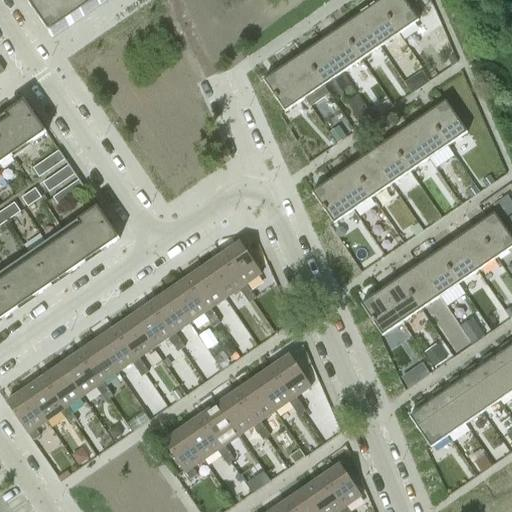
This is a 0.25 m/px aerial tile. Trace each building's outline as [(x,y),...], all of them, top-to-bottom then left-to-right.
[(25,0),(52,39),(107,1),(108,0),(25,0)] [(418,21),(406,3),(411,0),(381,0),(377,3),(398,35),(418,21)] [(377,3),(358,16),(380,48),(398,35),(377,3)] [(358,16),(339,29),(361,61),(380,48),(358,16)] [(339,29),(320,42),(342,73),(361,61),(339,29)] [(320,42),(301,55),(323,87),(342,73),(320,42)] [(301,55),(282,68),(304,100),(323,87),(301,55)] [(282,68),(263,81),(285,113),(304,100),(282,68)] [(421,73),(416,77),(422,86),(427,82),(421,73)] [(24,101),(0,117),(0,165),(46,133),(24,101)] [(445,102),(426,115),(447,147),(467,133),(445,102)] [(362,107),(353,113),(361,125),(370,118),(362,107)] [(426,115),(408,128),(429,159),(447,147),(426,115)] [(338,128),(330,133),(337,144),(346,138),(338,128)] [(408,128),(388,141),(409,173),(429,159),(408,128)] [(388,141),(369,154),(391,185),(409,173),(388,141)] [(33,169),(39,178),(65,160),(59,151),(33,169)] [(369,154),(350,167),(371,198),(391,185),(369,154)] [(49,193),(75,175),(69,166),(43,184),(49,193)] [(350,167),(331,180),(353,211),(371,198),(350,167)] [(489,176),(481,181),(486,188),(493,183),(489,176)] [(331,180),(312,193),(334,224),(353,211),(331,180)] [(59,207),(85,190),(79,181),(53,198),(59,207)] [(474,186),(466,191),(471,198),(478,193),(474,186)] [(28,207),(41,198),(35,189),(21,198),(28,207)] [(511,213),(511,202),(509,197),(495,205),(503,218),(511,213)] [(14,204),(0,213),(7,222),(20,213),(14,204)] [(97,208),(0,274),(0,321),(119,239),(97,208)] [(511,239),(494,214),(474,227),(496,259),(511,247),(511,239)] [(474,227),(456,240),(477,272),(496,259),(474,227)] [(456,240),(437,253),(458,285),(477,272),(456,240)] [(240,243),(221,256),(243,288),(246,285),(261,275),(240,243)] [(437,253),(418,266),(439,298),(458,285),(437,253)] [(221,256),(203,268),(225,300),(239,290),(243,288),(221,256)] [(418,266),(399,279),(421,310),(439,298),(418,266)] [(203,268),(185,280),(207,312),(211,309),(225,300),(203,268)] [(399,279),(380,292),(402,323),(421,310),(399,279)] [(185,280),(168,293),(189,324),(203,314),(207,312),(185,280)] [(246,285),(243,288),(239,290),(244,297),(251,292),(246,285)] [(251,292),(244,297),(249,304),(256,299),(251,292)] [(380,292),(361,305),(382,337),(402,323),(380,292)] [(168,293),(150,305),(172,336),(175,334),(189,324),(168,293)] [(150,305),(132,317),(153,349),(168,339),(172,336),(150,305)] [(211,309),(207,312),(203,314),(208,321),(216,316),(211,309)] [(216,316),(208,321),(213,328),(220,323),(216,316)] [(473,316),(460,326),(473,343),(486,333),(473,316)] [(132,317),(114,330),(135,361),(139,359),(153,349),(132,317)] [(114,330),(96,342),(118,373),(132,364),(135,361),(114,330)] [(175,334),(172,336),(168,339),(173,346),(180,341),(175,334)] [(180,341),(173,346),(177,353),(185,348),(180,341)] [(96,342),(78,354),(100,386),(103,383),(118,373),(96,342)] [(502,353),(495,359),(511,384),(511,347),(508,342),(499,348),(502,353)] [(78,354),(60,366),(82,398),(96,388),(100,386),(78,354)] [(486,365),(478,370),(499,402),(511,392),(511,384),(495,359),(491,354),(482,360),(483,361),(486,365)] [(289,356),(271,369),(292,400),(296,398),(311,388),(289,356)] [(139,359),(135,361),(132,364),(137,371),(144,366),(139,359)] [(423,362),(403,376),(409,385),(430,371),(423,362)] [(469,376),(461,382),(482,413),(499,402),(478,370),(474,365),(465,371),(469,376)] [(60,366),(42,378),(64,410),(68,408),(82,398),(60,366)] [(144,366),(137,371),(141,378),(149,372),(144,366)] [(271,369),(253,381),(275,412),(289,403),(292,400),(271,369)] [(452,388),(444,393),(466,425),(482,413),(461,382),(458,377),(449,383),(449,384),(452,388)] [(42,378),(25,391),(46,422),(60,413),(64,410),(42,378)] [(253,381),(235,393),(257,425),(260,422),(275,412),(253,381)] [(103,383),(100,386),(96,388),(101,395),(108,390),(103,383)] [(435,399),(427,405),(449,436),(466,425),(444,393),(441,388),(432,394),(432,396),(435,399)] [(108,390),(101,395),(106,402),(113,397),(108,390)] [(176,390),(170,394),(176,402),(181,398),(176,390)] [(28,435),(35,430),(46,422),(25,391),(6,403),(28,435)] [(235,393),(217,405),(239,437),(253,427),(257,425),(235,393)] [(296,398),(292,400),(289,403),(293,410),(301,405),(296,398)] [(431,449),(449,436),(427,405),(424,400),(415,406),(416,407),(419,411),(409,417),(431,449)] [(217,405),(199,417),(221,449),(225,447),(239,437),(217,405)] [(301,405),(293,410),(298,417),(305,412),(301,405)] [(68,408),(64,410),(60,413),(65,419),(73,414),(68,408)] [(73,414),(65,419),(70,426),(77,421),(73,414)] [(199,417),(182,430),(203,461),(217,452),(221,449),(199,417)] [(260,422),(257,425),(253,427),(258,434),(265,429),(260,422)] [(265,429),(258,434),(263,441),(270,436),(265,429)] [(35,430),(28,435),(33,442),(40,437),(35,430)] [(185,474),(192,469),(203,461),(182,430),(163,443),(185,474)] [(225,447),(221,449),(217,452),(222,459),(230,454),(225,447)] [(230,454),(222,459),(227,466),(234,460),(230,454)] [(484,456),(475,462),(481,472),(491,466),(484,456)] [(340,465),(321,478),(343,510),(346,507),(361,497),(340,465)] [(192,469),(185,474),(190,481),(197,476),(192,469)] [(321,478),(303,490),(318,511),(338,511),(343,510),(321,478)] [(318,511),(303,490),(285,502),(291,511),(318,511)] [(291,511),(285,502),(271,511),(291,511)]
